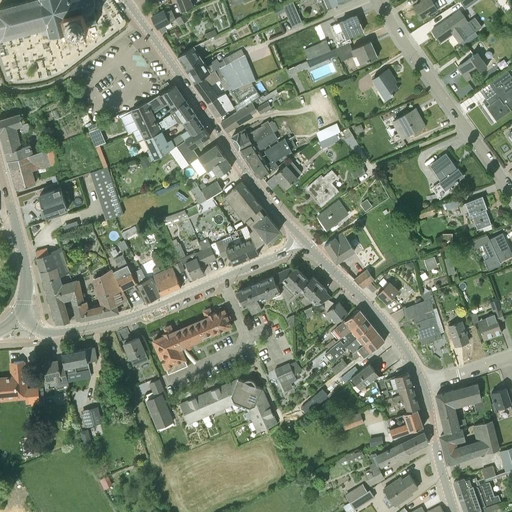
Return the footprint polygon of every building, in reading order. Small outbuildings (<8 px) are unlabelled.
[(33,0),(28,1),(25,2),(14,5),(11,5),(11,6),(0,8),(0,26),(0,28),(0,29),(2,37),(6,36),(6,35),(18,32),(18,33),(19,32),(21,32),(24,30),(49,24),(52,35),(71,29),(71,30),(85,26),(97,23),(94,13),(95,13),(93,8),(94,6),(95,5),(96,4),(95,3),(96,1),(95,0),(33,0)] [(193,0),(177,0),(182,11),(194,7),(193,6),(195,5),(193,0)] [(339,1),(341,0),(320,0),(325,11),(334,7),(333,5),(340,2),(339,1)] [(423,17),(431,12),(437,8),(447,2),(445,0),(422,0),(423,1),(415,5),(423,17)] [(463,0),(460,2),(465,9),(477,0),(463,0)] [(279,7),(282,13),(288,10),(285,4),(279,7)] [(184,13),(176,17),(171,9),(166,12),(165,10),(152,16),(158,28),(161,34),(162,33),(161,32),(167,30),(164,25),(170,22),(170,20),(175,18),(179,25),(187,21),(184,13)] [(460,41),(475,31),(460,10),(432,30),(438,39),(450,30),(459,42),(460,41)] [(343,38),(353,34),(363,30),(356,15),(340,22),(344,30),(340,31),(343,38)] [(217,34),(215,29),(205,33),(207,39),(213,36),(217,34)] [(475,31),(460,41),(463,46),(478,35),(475,31)] [(328,38),(305,46),(309,57),(332,49),(328,38)] [(361,63),(368,60),(377,56),(370,40),(352,48),(349,42),(336,48),(342,61),(354,55),(357,54),(361,63)] [(186,70),(202,59),(193,46),(177,56),(186,70)] [(236,60),(246,55),(246,54),(245,55),(245,54),(242,48),(223,58),(224,59),(220,62),(217,57),(212,61),(213,62),(210,64),(211,67),(208,69),(202,59),(186,70),(191,77),(191,78),(194,83),(211,72),(219,68),(236,60)] [(467,80),(472,77),(468,71),(476,65),(481,71),(487,66),(477,52),(457,67),(467,80)] [(219,68),(222,72),(226,76),(232,88),(233,90),(252,82),(252,81),(256,79),(253,72),(250,65),(246,55),(236,60),(219,68)] [(499,68),(502,71),(504,70),(509,65),(504,58),(500,61),(503,65),(499,68)] [(296,66),(296,65),(287,69),(289,75),(310,66),(308,61),(302,64),(296,66)] [(220,79),(226,76),(222,72),(219,68),(211,72),(194,83),(207,101),(217,94),(211,85),(221,79),(220,79)] [(373,79),(386,99),(394,94),(393,92),(398,89),(392,79),(394,78),(388,69),(373,79)] [(510,109),(511,107),(511,81),(510,79),(511,77),(508,71),(490,84),(496,92),(487,99),(490,104),(486,107),(496,121),(511,110),(510,109)] [(169,103),(174,100),(182,94),(175,84),(166,90),(147,103),(146,102),(132,109),(146,138),(161,130),(177,121),(171,110),(170,111),(171,113),(163,118),(164,119),(158,123),(152,110),(164,102),(165,105),(169,102),(169,103)] [(236,93),(239,103),(249,101),(248,99),(256,97),(254,88),(236,93)] [(226,111),(234,106),(238,104),(230,90),(217,97),(214,99),(208,103),(218,116),(226,111)] [(260,103),(268,100),(266,95),(258,98),(260,103)] [(171,110),(177,121),(177,122),(182,122),(184,124),(196,115),(186,100),(173,109),(171,110)] [(268,101),(257,107),(260,113),(271,107),(268,101)] [(240,123),(253,116),(252,113),(257,110),(252,102),(233,114),(233,113),(229,116),(221,121),(228,131),(240,123)] [(402,138),(416,130),(425,125),(419,114),(413,117),(410,110),(392,120),(402,138)] [(23,124),(23,123),(21,114),(0,119),(0,132),(7,160),(33,152),(30,143),(22,146),(19,134),(30,131),(28,123),(27,122),(23,124)] [(91,125),(94,124),(88,114),(81,118),(85,127),(91,125)] [(181,133),(181,134),(185,140),(192,134),(204,126),(200,120),(196,115),(184,124),(187,129),(181,133)] [(245,129),(240,131),(232,136),(239,149),(240,149),(256,142),(266,137),(274,132),(279,129),(275,122),(274,122),(273,120),(269,122),(268,120),(261,124),(262,126),(248,133),(245,129)] [(337,123),(316,132),(320,141),(326,138),(337,133),(340,132),(337,123)] [(362,131),(359,124),(354,127),(357,134),(362,131)] [(91,129),(96,144),(106,141),(101,126),(91,129)] [(185,140),(177,145),(175,146),(172,149),(170,150),(182,168),(189,163),(199,156),(193,147),(203,140),(210,136),(204,126),(192,134),(185,140)] [(168,142),(162,131),(146,138),(146,139),(150,149),(155,159),(170,150),(172,149),(175,146),(171,139),(168,142)] [(274,132),(266,137),(256,142),(240,149),(252,168),(259,177),(260,178),(278,165),(275,160),(291,150),(285,138),(265,149),(271,161),(267,163),(259,149),(266,146),(278,139),(274,132)] [(337,133),(326,138),(330,145),(340,140),(337,133)] [(212,168),(224,158),(226,157),(216,144),(199,156),(189,163),(190,163),(199,176),(207,170),(208,171),(212,168)] [(42,167),(42,168),(59,163),(54,146),(33,153),(33,152),(7,160),(15,188),(37,182),(35,176),(33,169),(41,167),(42,167)] [(455,181),(456,182),(458,181),(458,180),(463,176),(458,168),(457,169),(446,154),(430,165),(441,180),(445,177),(450,184),(455,181)] [(152,161),(149,156),(140,160),(144,169),(151,165),(150,162),(152,161)] [(217,176),(230,167),(224,158),(212,168),(217,176)] [(286,187),(299,176),(301,172),(297,167),(292,161),(287,165),(275,175),(266,182),(271,189),(281,181),(286,187)] [(354,177),(366,173),(363,166),(351,171),(354,177)] [(322,204),(339,190),(332,182),(338,177),(332,169),(323,176),(322,175),(306,188),(312,195),(316,191),(319,194),(316,197),(322,204)] [(202,189),(201,190),(207,199),(223,189),(217,180),(207,186),(202,189)] [(263,206),(259,202),(242,181),(225,194),(246,220),(247,218),(261,208),(263,206)] [(207,199),(201,190),(198,185),(197,185),(191,189),(190,189),(199,204),(206,199),(207,199)] [(47,216),(56,213),(68,209),(66,204),(71,202),(68,193),(63,194),(61,188),(40,194),(47,216)] [(22,195),(17,196),(20,207),(25,206),(24,201),(30,199),(31,198),(33,196),(36,195),(35,191),(29,193),(22,195)] [(477,229),(482,227),(492,224),(491,223),(487,213),(486,214),(485,209),(487,208),(482,195),(482,196),(465,202),(470,214),(471,214),(477,229)] [(444,202),(447,210),(463,204),(461,196),(444,202)] [(372,206),(367,199),(361,204),(366,211),(372,206)] [(327,228),(335,222),(348,213),(339,201),(318,216),(327,228)] [(255,229),(250,233),(252,236),(256,246),(258,245),(267,238),(268,240),(280,230),(267,213),(266,214),(261,208),(247,218),(255,229)] [(178,217),(179,217),(177,212),(163,217),(164,221),(165,221),(170,219),(173,219),(178,217)] [(234,231),(237,238),(250,232),(247,225),(234,231)] [(229,253),(233,264),(246,258),(239,242),(237,238),(234,231),(230,233),(231,235),(223,239),(224,241),(223,242),(224,243),(217,246),(222,256),(229,253)] [(337,262),(345,256),(355,250),(343,231),(336,237),(325,244),(337,262)] [(259,253),(256,246),(252,236),(250,233),(250,232),(237,238),(239,242),(246,258),(259,253)] [(500,260),(503,259),(511,255),(502,233),(482,242),(489,257),(484,260),(488,269),(501,263),(500,260)] [(180,243),(179,244),(176,238),(172,240),(183,264),(186,263),(193,277),(204,272),(201,265),(195,252),(195,253),(196,256),(191,259),(189,254),(186,256),(180,243)] [(201,265),(207,262),(202,249),(199,241),(197,238),(191,241),(193,246),(197,244),(200,250),(195,252),(201,265)] [(202,249),(207,262),(216,258),(213,249),(211,246),(202,249)] [(70,273),(62,249),(48,254),(47,248),(35,251),(57,323),(58,324),(70,322),(70,320),(68,321),(62,302),(73,299),(74,304),(85,301),(79,279),(77,280),(77,279),(63,283),(60,276),(70,273)] [(119,268),(113,271),(122,289),(137,282),(123,254),(114,258),(119,268)] [(423,260),(427,269),(437,265),(434,256),(423,260)] [(180,261),(174,264),(178,273),(184,270),(180,261)] [(447,266),(449,274),(455,273),(455,271),(453,265),(447,266)] [(159,266),(158,266),(157,266),(152,268),(155,275),(154,275),(162,295),(181,286),(173,267),(161,272),(159,266)] [(317,303),(322,301),(331,297),(326,291),(327,290),(313,276),(309,280),(295,266),(292,269),(290,267),(277,273),(280,280),(284,279),(298,292),(302,288),(317,303)] [(135,271),(141,282),(147,279),(141,268),(135,271)] [(117,305),(128,300),(122,289),(113,271),(112,269),(92,278),(100,302),(103,315),(118,312),(117,305)] [(354,279),(363,287),(366,285),(371,282),(374,279),(367,269),(357,277),(354,279)] [(162,295),(154,275),(147,279),(141,282),(138,283),(148,302),(162,295)] [(274,275),(237,291),(244,306),(248,304),(252,314),(262,309),(258,300),(280,291),(274,275)] [(393,296),(401,305),(413,293),(405,284),(399,290),(390,281),(378,293),(387,302),(393,296)] [(372,292),(376,288),(371,282),(366,285),(372,292)] [(424,312),(433,309),(431,303),(434,302),(431,290),(422,292),(424,300),(406,306),(409,317),(418,314),(419,318),(420,319),(426,317),(424,312)] [(502,333),(499,323),(498,320),(504,318),(497,299),(490,302),(493,313),(485,316),(485,318),(486,317),(488,321),(479,324),(484,339),(502,333)] [(74,304),(77,320),(103,315),(100,302),(94,304),(95,306),(89,308),(87,300),(85,301),(74,304)] [(315,312),(325,307),(322,301),(317,303),(312,306),(315,312)] [(336,323),(341,319),(349,313),(339,301),(327,311),(336,323)] [(342,336),(366,317),(360,309),(345,320),(345,319),(336,327),(334,329),(341,337),(342,336)] [(442,337),(437,323),(435,317),(436,316),(433,309),(424,312),(426,317),(420,319),(419,318),(416,319),(424,343),(442,337)] [(199,321),(206,337),(231,326),(229,321),(231,318),(230,315),(227,315),(224,310),(217,313),(216,311),(211,313),(211,311),(205,313),(207,317),(199,321)] [(357,337),(373,324),(366,317),(342,336),(345,339),(346,337),(348,340),(343,344),(341,341),(328,350),(329,351),(324,354),(331,362),(344,351),(342,349),(357,337)] [(180,348),(206,337),(199,321),(181,328),(181,327),(173,331),(180,348)] [(469,341),(465,331),(462,321),(448,325),(455,345),(469,341)] [(351,354),(379,332),(373,324),(357,337),(360,340),(350,348),(353,352),(351,354)] [(188,365),(180,348),(173,331),(172,327),(166,330),(167,332),(162,334),(163,336),(154,340),(169,374),(188,365)] [(364,357),(375,348),(385,340),(379,332),(351,354),(355,359),(362,354),(364,357)] [(148,359),(143,346),(139,337),(124,343),(133,366),(148,359)] [(97,359),(96,356),(94,346),(62,352),(65,365),(68,381),(91,377),(88,361),(97,359)] [(343,359),(331,369),(336,374),(350,361),(349,359),(346,362),(343,359)] [(68,381),(65,365),(59,366),(57,360),(43,363),(47,382),(55,380),(56,387),(68,385),(68,382),(68,381)] [(40,408),(38,388),(26,389),(24,369),(25,369),(24,361),(13,362),(15,377),(0,377),(0,401),(25,399),(26,404),(31,403),(32,409),(40,408)] [(297,363),(291,366),(289,363),(282,366),(287,379),(289,378),(295,376),(295,375),(301,369),(297,363)] [(360,389),(369,382),(377,376),(374,371),(375,370),(370,363),(360,371),(352,378),(360,389)] [(280,382),(284,380),(287,379),(282,366),(275,369),(280,382)] [(352,378),(360,371),(356,366),(341,378),(345,382),(351,377),(352,378)] [(403,400),(415,397),(408,372),(385,379),(384,381),(390,397),(391,397),(394,403),(403,400)] [(244,382),(245,381),(238,378),(238,379),(224,384),(233,404),(234,401),(249,407),(248,410),(268,402),(262,388),(256,385),(256,386),(250,384),(252,380),(251,380),(250,384),(244,382)] [(154,393),(160,391),(159,387),(163,386),(160,379),(150,383),(154,393)] [(482,400),(480,393),(478,383),(437,394),(440,409),(453,406),(453,408),(456,408),(455,407),(474,402),(475,411),(484,409),(482,400)] [(233,405),(233,404),(224,384),(215,388),(224,408),(233,405)] [(216,412),(224,408),(215,388),(207,392),(217,417),(218,417),(216,412)] [(511,397),(509,398),(509,397),(506,388),(491,392),(496,408),(510,404),(511,408),(511,397)] [(211,420),(217,417),(207,392),(198,396),(206,416),(208,415),(211,420)] [(148,401),(159,427),(173,421),(162,395),(148,401)] [(197,420),(206,416),(198,396),(189,400),(197,420)] [(407,410),(409,410),(418,407),(415,397),(403,400),(407,410)] [(188,424),(197,420),(189,400),(180,403),(188,424)] [(251,418),(271,409),(268,402),(248,410),(251,418)] [(309,403),(302,408),(305,412),(312,407),(309,403)] [(102,423),(98,406),(81,410),(85,427),(102,423)] [(440,409),(446,432),(467,426),(465,418),(459,420),(456,408),(453,408),(453,406),(440,409)] [(254,425),(274,416),(271,409),(251,418),(254,425)] [(392,436),(423,426),(417,409),(395,416),(395,417),(396,416),(400,426),(390,429),(392,436)] [(341,419),(345,430),(363,423),(360,412),(341,419)] [(110,416),(112,424),(120,422),(118,414),(110,416)] [(257,432),(268,427),(277,423),(274,416),(254,425),(257,432)] [(462,428),(467,427),(467,426),(446,432),(446,434),(440,435),(447,464),(456,461),(456,460),(467,457),(499,447),(492,419),(473,425),(477,441),(458,446),(457,443),(465,440),(462,428)] [(394,446),(400,456),(426,443),(429,442),(424,432),(394,446)] [(394,446),(377,455),(382,465),(400,456),(394,446)] [(511,447),(500,451),(506,472),(511,469),(511,447)] [(348,462),(364,455),(362,450),(356,452),(356,451),(345,456),(346,457),(348,462)] [(495,464),(483,466),(485,476),(497,473),(495,464)] [(381,472),(378,466),(372,469),(371,469),(364,472),(367,478),(370,484),(384,478),(381,472)] [(395,505),(404,499),(412,493),(411,491),(418,487),(409,474),(399,481),(398,479),(384,489),(395,505)] [(486,480),(485,478),(484,477),(477,480),(476,477),(471,479),(471,477),(465,479),(465,477),(454,482),(460,499),(470,495),(466,486),(472,484),(472,485),(479,485),(486,483),(485,480),(486,480)] [(497,504),(501,502),(498,494),(494,496),(489,481),(486,483),(479,485),(472,485),(472,484),(466,486),(470,495),(460,499),(464,511),(473,511),(489,506),(497,504)] [(367,491),(350,502),(354,509),(375,496),(370,489),(367,491)]
